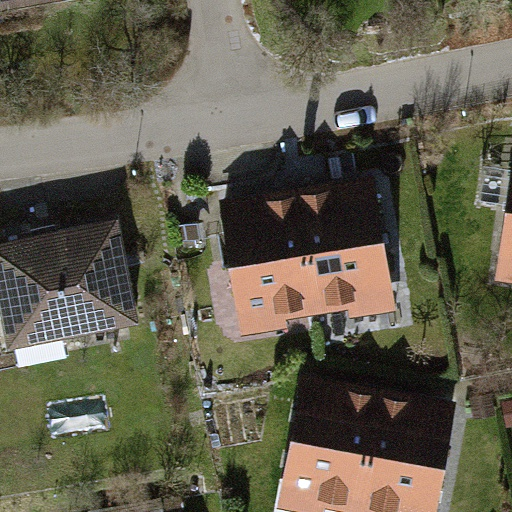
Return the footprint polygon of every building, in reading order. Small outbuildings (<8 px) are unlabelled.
[(511,138),(510,138),(494,270),(511,272),(511,138)] [(373,171),(216,194),(236,329),(393,305),(373,171)] [(111,212),(0,232),(0,321),(2,331),(9,330),(14,357),(65,347),(60,320),(129,308),(111,212)] [(432,511),(451,395),(299,370),(276,510),(285,511),(432,511)] [(488,391),(469,393),(471,411),(490,409),(488,391)] [(181,511),(178,495),(87,511),(86,511),(181,511)]
